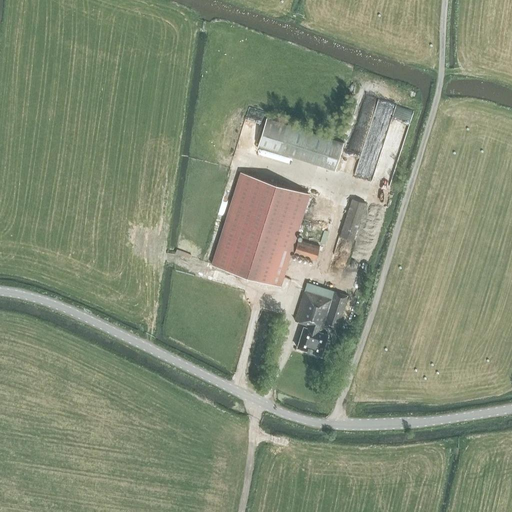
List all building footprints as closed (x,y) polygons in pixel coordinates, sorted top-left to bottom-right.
[(257,146),(334,170),(343,143),(266,118),(257,146)] [(240,172),(211,264),(281,286),(310,194),(240,172)] [(340,237),(353,241),(365,203),(351,199),(340,231),(341,232),(340,237)] [(319,246),(298,240),(293,254),(315,261),(319,246)] [(336,329),(347,295),(306,283),(294,321),(306,324),(305,327),(303,326),(296,347),(321,355),(327,334),(322,332),(324,326),(336,329)]
